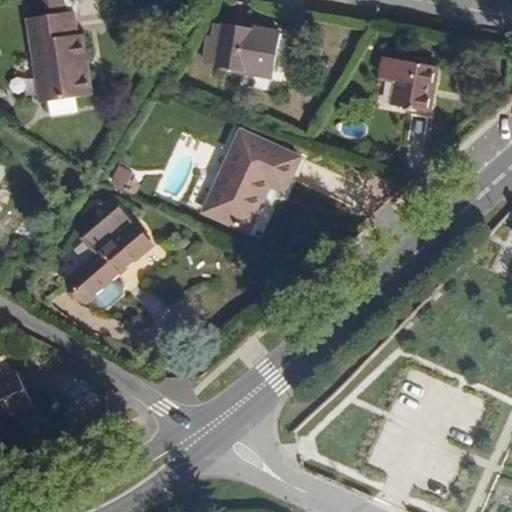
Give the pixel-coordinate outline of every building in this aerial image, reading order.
[(52,2),(45,2),(44,0),(16,0),(17,7),(9,8),(20,92),(73,86),(69,61),(62,62),(56,25),(52,2)] [(257,72),(267,29),(244,24),(213,17),(211,19),(204,17),(201,27),(197,27),(190,54),(203,56),(201,60),(257,72)] [(69,61),(64,23),(56,25),(62,62),(69,61)] [(417,113),(428,68),(399,61),(380,57),(374,76),(388,80),(382,104),(417,113)] [(266,185),(279,154),(223,127),(185,207),(229,229),(248,188),(246,187),(250,178),(266,185)] [(116,165),(110,185),(132,192),(139,172),(116,165)] [(86,274),(127,242),(94,202),(58,232),(73,250),(39,277),(56,298),(62,294),(70,304),(78,304),(93,292),(94,284),(86,274)] [(111,279),(94,301),(106,310),(123,288),(111,279)] [(11,433),(40,417),(29,393),(23,381),(0,392),(0,449),(14,441),(11,433)]
